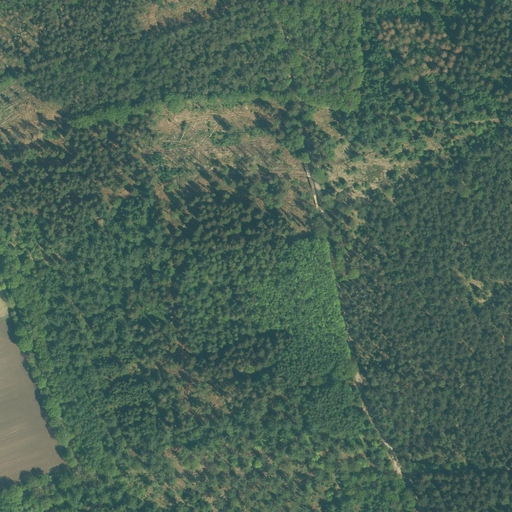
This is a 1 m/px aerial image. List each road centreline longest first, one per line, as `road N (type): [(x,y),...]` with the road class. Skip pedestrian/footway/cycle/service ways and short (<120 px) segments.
road 1 (track): [(299,103),(358,377),(401,470)]
road 2 (track): [(299,103),(190,104),(0,141)]
road 3 (track): [(401,470),(110,473)]
